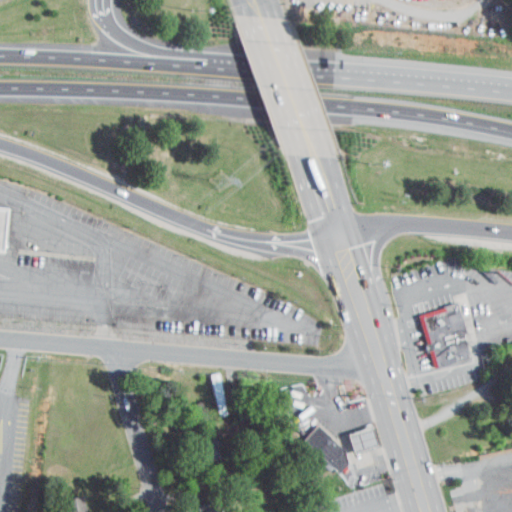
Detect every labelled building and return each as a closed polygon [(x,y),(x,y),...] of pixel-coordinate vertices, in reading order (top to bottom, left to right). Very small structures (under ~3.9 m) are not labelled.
[(407,308),(422,362),(461,351),(445,297),(407,308)] [(292,432),(325,468),(340,454),(306,418),(292,432)] [(367,440),(363,420),(337,425),(341,446),(367,440)] [(348,433),(372,426),(379,446),(355,453),(348,433)] [(56,511),(76,511),(74,490),(54,492),(56,511)] [(209,511),(203,494),(186,500),(190,511),(209,511)]
